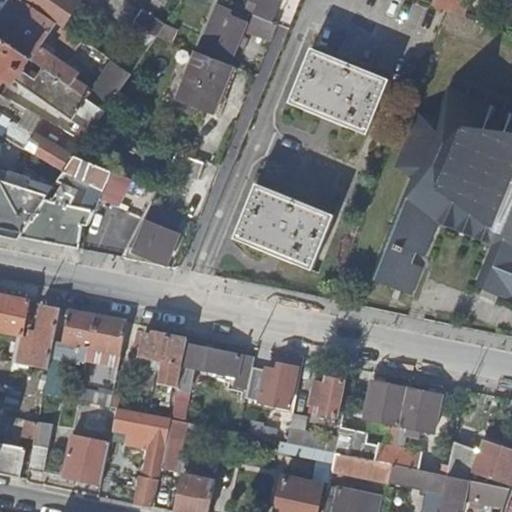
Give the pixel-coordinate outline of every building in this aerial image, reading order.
[(0,39),(107,112),(130,79),(132,76),(114,63),(96,90),(79,78),(81,74),(40,46),(54,22),(26,3),(21,0),(13,0),(0,19),(0,39)] [(28,0),(26,3),(54,22),(62,28),(80,0),(28,0)] [(433,0),(431,6),(464,19),(471,1),(468,0),(433,0)] [(200,53),(230,65),(236,50),(244,54),(249,40),(241,37),(247,23),(232,17),(234,12),(219,5),(200,53)] [(255,16),(256,16),(274,24),(278,14),(259,6),(255,16)] [(158,38),(159,36),(167,26),(144,10),(135,22),(158,38)] [(274,40),(279,26),(274,24),(256,16),(250,30),(274,40)] [(158,38),(135,22),(124,38),(147,54),(158,38)] [(83,42),(65,30),(58,40),(75,53),(83,42)] [(80,140),(86,143),(107,112),(0,39),(0,95),(1,96),(9,85),(11,86),(14,82),(81,127),(75,137),(80,140)] [(390,82),(312,50),(290,105),(367,136),(390,82)] [(181,99),(224,116),(231,99),(225,97),(237,68),(230,65),(200,53),(181,99)] [(373,280),(408,294),(419,266),(412,263),(416,253),(419,255),(433,220),(439,222),(494,245),(481,277),(510,289),(509,291),(511,292),(511,113),(503,110),(484,103),(466,95),(450,89),(437,120),(421,114),(399,168),(415,175),(373,280)] [(0,137),(4,138),(12,143),(19,130),(1,120),(0,122),(0,137)] [(66,173),(77,158),(86,143),(80,140),(71,154),(34,134),(25,150),(56,168),(66,173)] [(206,165),(179,155),(171,170),(200,181),(206,165)] [(21,239),(81,251),(85,227),(90,228),(102,202),(119,210),(134,182),(77,158),(66,173),(55,189),(21,239)] [(44,185),(55,189),(66,173),(56,168),(44,185)] [(0,234),(21,239),(55,189),(44,185),(2,171),(0,170),(0,234)] [(313,271),(335,217),(257,186),(235,240),(313,271)] [(433,220),(419,255),(425,257),(439,222),(433,220)] [(179,236),(147,223),(135,253),(166,265),(179,236)] [(419,266),(408,294),(413,296),(424,268),(419,266)] [(507,296),(509,291),(510,289),(481,277),(478,284),(507,296)] [(0,331),(24,336),(31,303),(0,296),(0,331)] [(60,320),(62,309),(37,304),(36,309),(42,310),(31,366),(50,370),(50,367),(52,358),(53,355),(60,320)] [(124,344),(129,322),(71,311),(65,343),(122,356),(123,349),(124,344)] [(179,386),(188,345),(189,339),(147,331),(142,355),(166,360),(161,382),(179,386)] [(254,369),(256,359),(188,345),(179,386),(172,419),(185,422),(196,367),(238,375),(236,387),(249,390),(254,369)] [(111,407),(114,396),(117,381),(105,378),(102,394),(90,392),(81,390),(63,386),(68,361),(52,358),(50,367),(50,370),(47,383),(45,393),(111,407)] [(279,374),(254,369),(249,390),(247,399),(290,408),(298,370),(281,366),(279,374)] [(102,394),(105,378),(94,376),(90,392),(102,394)] [(325,385),(315,383),(311,404),(321,406),(319,415),(338,419),(345,381),(327,378),(325,385)] [(399,430),(408,389),(374,381),(366,418),(394,424),(394,429),(399,430)] [(442,396),(408,389),(399,430),(405,431),(406,427),(434,432),(442,396)] [(118,408),(129,411),(132,400),(114,396),(111,407),(118,408)] [(166,451),(172,419),(129,411),(118,408),(114,429),(130,432),(128,444),(166,451)] [(336,452),(339,437),(306,431),(309,417),(294,414),(291,428),(288,442),(336,452)] [(179,471),(188,422),(185,422),(172,419),(166,451),(162,468),(179,471)] [(35,440),(38,426),(39,423),(28,421),(24,438),(35,440)] [(251,422),(250,433),(275,435),(276,424),(251,422)] [(35,440),(29,471),(43,474),(53,429),(38,426),(35,440)] [(367,433),(341,428),(339,437),(336,452),(344,454),(362,458),(392,464),(395,449),(365,443),(367,433)] [(241,466),(248,434),(239,433),(227,430),(220,462),(241,466)] [(64,477),(102,485),(111,442),(74,434),(64,477)] [(479,451),(454,442),(448,475),(509,488),(511,479),(511,450),(483,440),(479,451)] [(334,463),(336,452),(288,442),(281,441),(279,451),(334,463)] [(0,473),(20,478),(25,449),(0,443),(0,473)] [(396,446),(395,449),(392,464),(393,464),(419,469),(423,452),(396,446)] [(362,458),(344,454),(341,470),(359,474),(362,459),(362,458)] [(362,459),(359,474),(390,481),(393,466),(362,459)] [(419,469),(393,464),(393,466),(390,481),(429,490),(424,511),(440,511),(444,493),(448,475),(419,469)] [(136,499),(155,503),(160,479),(141,475),(136,499)] [(175,511),(177,511),(209,511),(216,481),(183,475),(175,511)] [(455,511),(457,504),(463,503),(464,498),(472,499),(471,505),(491,509),(493,504),(503,506),(509,488),(448,475),(444,493),(440,511),(455,511)] [(277,511),(317,511),(323,485),(285,477),(277,511)] [(332,511),(364,511),(366,508),(369,492),(337,486),(332,511)] [(378,494),(369,492),(366,508),(375,510),(378,494)]
